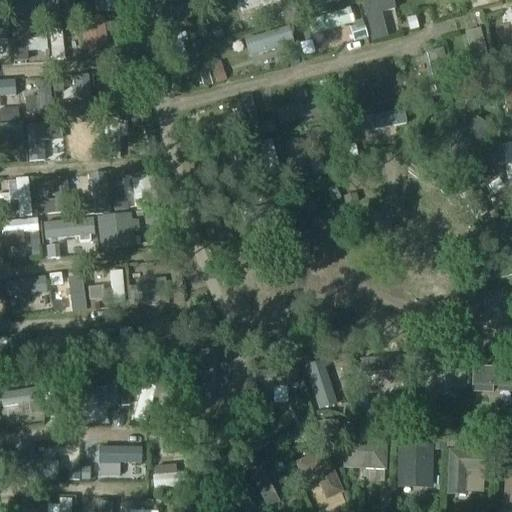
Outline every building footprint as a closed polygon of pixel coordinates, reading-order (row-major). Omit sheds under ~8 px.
[(55,0),(14,0),(16,22),(57,18),(55,0)] [(118,0),(104,0),(106,15),(120,14),(118,0)] [(277,0),(247,0),(236,4),(240,16),(279,4),(277,0)] [(342,0),(306,0),(310,11),(343,1),(342,0)] [(394,12),(391,0),(363,0),(360,1),(370,43),(387,39),(381,15),(394,12)] [(348,11),(306,24),(310,38),(353,25),(348,11)] [(129,30),(126,16),(105,20),(108,33),(129,30)] [(101,19),(84,22),(90,57),(108,54),(101,19)] [(46,32),(43,32),(43,27),(45,27),(45,22),(11,23),(13,64),(27,63),(27,53),(26,39),(46,38),(46,32)] [(60,24),(48,26),(52,62),(64,61),(60,24)] [(286,29),(243,42),(248,59),(291,46),(286,29)] [(478,31),(464,35),(475,76),(489,72),(478,31)] [(178,33),(167,36),(176,67),(187,64),(181,44),(179,36),(178,33)] [(127,40),(114,42),(116,56),(129,54),(127,40)] [(440,52),(426,55),(436,98),(450,94),(440,52)] [(133,75),(121,77),(127,114),(138,112),(133,75)] [(86,77),(72,79),(77,116),(92,114),(86,77)] [(49,82),(35,84),(36,99),(38,115),(52,113),(49,82)] [(13,84),(0,84),(0,99),(14,98),(13,84)] [(396,84),(349,95),(353,112),(401,101),(396,84)] [(511,89),(501,91),(507,126),(511,124),(511,89)] [(261,138),(251,100),(236,104),(241,121),(229,124),(234,145),(261,138)] [(317,103),(275,113),(278,128),(321,117),(317,103)] [(8,112),(9,123),(18,123),(17,111),(8,112)] [(402,112),(359,121),(362,135),(404,126),(402,112)] [(132,130),(145,128),(143,116),(130,118),(132,130)] [(450,158),(466,169),(479,150),(482,152),(494,135),(474,120),(462,137),(464,138),(450,158)] [(119,121),(103,121),(104,161),(120,161),(119,138),(119,124),(119,121)] [(76,123),(64,124),(67,159),(80,158),(79,151),(77,125),(76,123)] [(23,124),(0,126),(0,141),(6,141),(24,139),(23,124)] [(42,125),(26,127),(29,163),(45,162),(43,142),(42,125)] [(299,141),(285,144),(294,182),(307,179),(299,141)] [(271,142),(239,151),(242,164),(274,155),(271,142)] [(511,145),(502,147),(508,190),(511,189),(511,145)] [(106,176),(90,177),(94,217),(109,216),(106,176)] [(153,176),(141,179),(141,180),(146,211),(159,209),(153,176)] [(340,177),(336,192),(375,200),(378,185),(340,177)] [(27,181),(15,182),(19,220),(31,219),(27,181)] [(65,181),(53,182),(56,202),(57,215),(68,213),(65,181)] [(466,185),(456,192),(476,221),(486,215),(466,185)] [(404,189),(399,202),(435,214),(440,201),(421,194),(410,191),(404,189)] [(222,196),(205,199),(213,246),(230,243),(222,196)] [(287,203),(243,213),(247,229),(291,219),(287,203)] [(132,235),(130,223),(129,216),(98,220),(102,254),(133,250),(132,235)] [(36,221),(0,225),(1,238),(2,238),(23,236),(37,234),(36,221)] [(92,221),(44,226),(45,242),(78,238),(90,237),(94,236),(92,221)] [(499,280),(511,276),(511,264),(510,265),(506,247),(485,252),(490,270),(496,268),(499,280)] [(433,253),(417,294),(430,299),(446,258),(433,253)] [(121,274),(109,275),(110,293),(111,306),(124,305),(121,274)] [(44,277),(5,283),(7,297),(46,291),(44,277)] [(81,279),(67,280),(68,292),(69,298),(71,314),(85,313),(81,279)] [(168,305),(165,285),(148,287),(135,288),(137,309),(168,305)] [(496,287),(478,321),(489,326),(502,302),(507,293),(496,287)] [(180,309),(144,313),(145,325),(155,324),(166,323),(177,322),(181,321),(180,309)] [(211,331),(189,332),(191,384),(213,383),(211,331)] [(131,332),(119,333),(122,366),(133,365),(131,332)] [(23,339),(9,340),(10,360),(12,377),(26,376),(23,339)] [(39,354),(32,354),(32,368),(74,367),(74,353),(47,354),(39,354)] [(364,381),(403,378),(402,365),(383,367),(382,354),(362,356),(364,381)] [(461,356),(419,358),(420,375),(442,373),(461,372),(461,356)] [(322,363),(304,369),(318,413),(336,407),(322,363)] [(511,370),(472,369),(471,388),(491,389),(496,389),(511,389),(511,370)] [(272,392),(286,391),(296,391),(295,373),(253,374),(254,411),(272,411),(272,407),(272,392)] [(144,384),(133,421),(145,424),(151,403),(156,387),(144,384)] [(37,392),(0,398),(0,401),(2,411),(17,408),(39,404),(37,392)] [(100,393),(64,394),(65,408),(100,407),(100,393)] [(318,437),(339,436),(338,423),(318,424),(318,437)] [(472,439),(472,450),(497,451),(497,439),(472,439)] [(343,440),(342,471),(385,472),(386,441),(343,440)] [(431,490),(432,447),(397,446),(396,490),(431,490)] [(15,483),(56,483),(57,466),(33,466),(33,448),(15,448),(15,483)] [(99,448),(99,465),(119,465),(141,465),(142,448),(99,448)] [(447,453),(446,497),(463,498),(464,473),(483,473),(484,455),(447,453)] [(321,454),(294,465),(302,483),(313,478),(324,503),(340,496),(321,454)] [(260,469),(248,475),(266,510),(278,503),(260,469)] [(156,478),(154,478),(154,490),(186,488),(185,476),(177,476),(166,477),(156,478)] [(58,511),(70,511),(71,502),(59,502),(58,511)]
